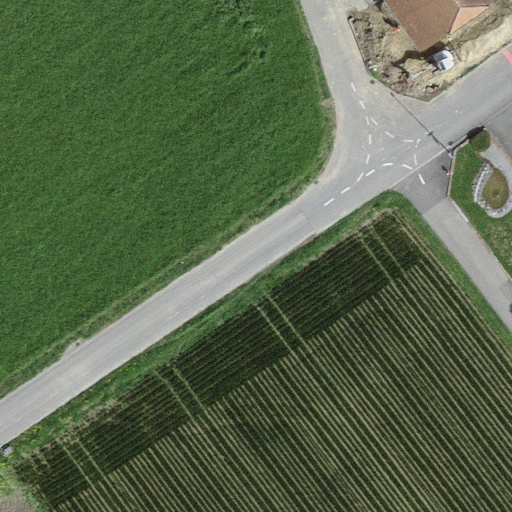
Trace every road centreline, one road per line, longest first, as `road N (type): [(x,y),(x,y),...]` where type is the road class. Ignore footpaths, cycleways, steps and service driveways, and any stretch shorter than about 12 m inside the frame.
road 1 (residential): [(0,427),(511,75)]
road 2 (track): [(317,0),(389,165)]
